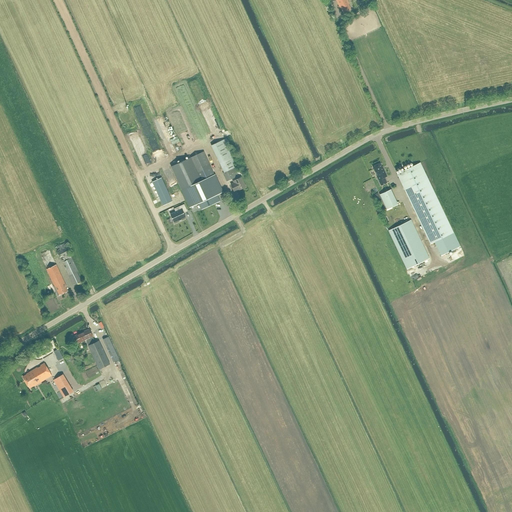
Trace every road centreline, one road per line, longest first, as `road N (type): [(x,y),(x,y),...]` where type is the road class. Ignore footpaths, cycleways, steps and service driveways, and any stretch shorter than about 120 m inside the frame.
road 1 (unclassified): [(0,355),(375,134),(511,99)]
road 2 (track): [(172,251),(54,0)]
